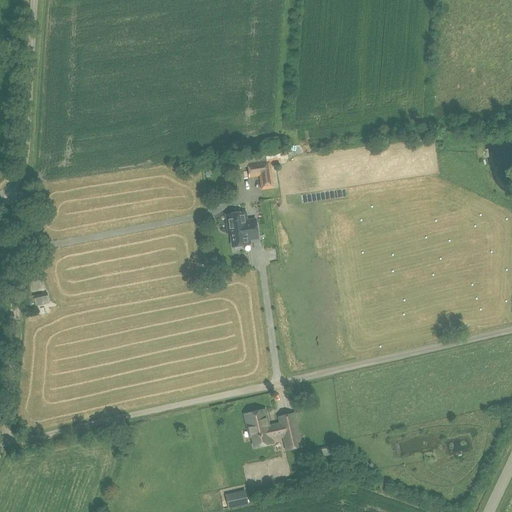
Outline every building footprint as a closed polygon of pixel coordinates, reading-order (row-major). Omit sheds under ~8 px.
[(219,171),(234,169),(233,160),(218,162),(219,171)] [(249,176),(261,174),(262,179),(261,180),(262,188),(272,187),(269,162),(247,164),(249,176)] [(243,210),(233,211),(234,213),(226,214),(227,230),(230,229),(232,246),(233,245),(233,249),(242,247),(242,244),(249,243),(248,239),(257,238),(255,219),(246,220),(245,212),(243,212),(243,210)] [(49,302),(47,294),(34,297),(35,306),(49,303),(49,302)] [(300,446),(293,413),(278,417),(280,423),(268,426),(264,409),(244,414),(247,428),(249,428),(254,447),(272,442),(271,438),(283,435),(286,449),(300,446)] [(396,445),(398,456),(436,450),(435,439),(396,445)] [(319,458),(330,455),(328,446),(317,449),(319,458)] [(226,496),(229,509),(249,504),(246,491),(226,496)]
